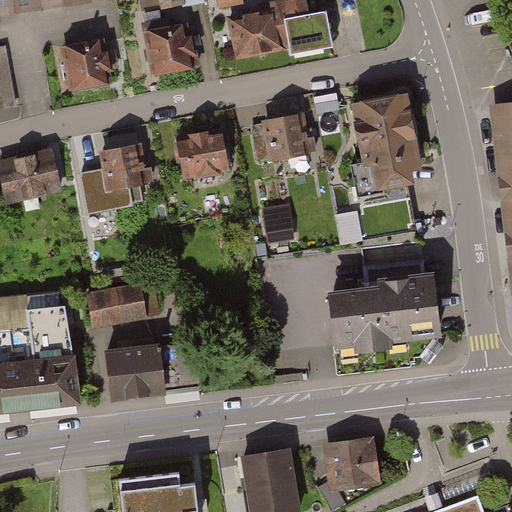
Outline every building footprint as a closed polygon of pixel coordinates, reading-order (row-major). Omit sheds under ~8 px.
[(0,0),(0,15),(84,4),(83,0),(0,0)] [(201,0),(138,0),(141,14),(202,2),(201,0)] [(241,0),(218,0),(220,11),(243,7),(241,0)] [(286,0),(264,4),(266,15),(268,26),(277,24),(306,18),(302,0),(286,0)] [(224,24),(233,62),(284,51),(277,24),(268,26),(266,15),(224,24)] [(277,24),(284,51),(285,64),(328,55),(320,15),(306,18),(277,24)] [(144,28),(151,76),(191,69),(184,22),(144,28)] [(61,51),(68,93),(105,87),(98,45),(61,51)] [(10,48),(0,50),(0,103),(21,99),(10,48)] [(403,102),(346,111),(355,172),(361,172),(364,195),(407,188),(404,172),(414,170),(403,102)] [(511,294),(511,105),(487,108),(511,294)] [(292,118),(251,126),(258,165),(299,157),(292,118)] [(229,171),(221,130),(175,139),(183,180),(229,171)] [(97,153),(106,201),(142,194),(133,146),(97,153)] [(51,147),(0,162),(0,184),(5,203),(63,186),(51,147)] [(263,215),(267,243),(294,239),(291,212),(263,215)] [(343,214),(345,243),(367,242),(365,212),(343,214)] [(323,288),(333,358),(420,351),(432,337),(427,277),(323,288)] [(84,291),(91,327),(143,318),(136,282),(84,291)] [(66,305),(23,309),(28,364),(72,359),(66,305)] [(94,348),(101,399),(161,391),(154,340),(94,348)] [(72,359),(0,367),(0,415),(78,406),(72,359)] [(375,443),(326,448),(330,495),(379,490),(375,443)] [(298,511),(290,453),(241,459),(248,511),(298,511)] [(201,511),(196,471),(112,481),(115,511),(201,511)] [(451,511),(485,511),(481,501),(451,511)]
